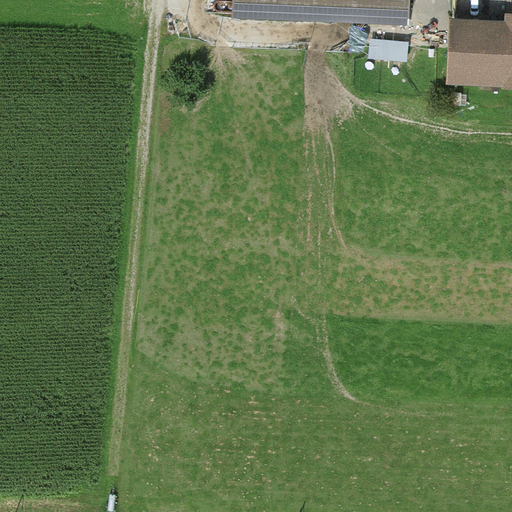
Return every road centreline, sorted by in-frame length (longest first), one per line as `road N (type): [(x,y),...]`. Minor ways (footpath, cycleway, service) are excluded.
road 1 (track): [(150,161),(117,470)]
road 2 (track): [(162,0),(150,161),(266,164)]
